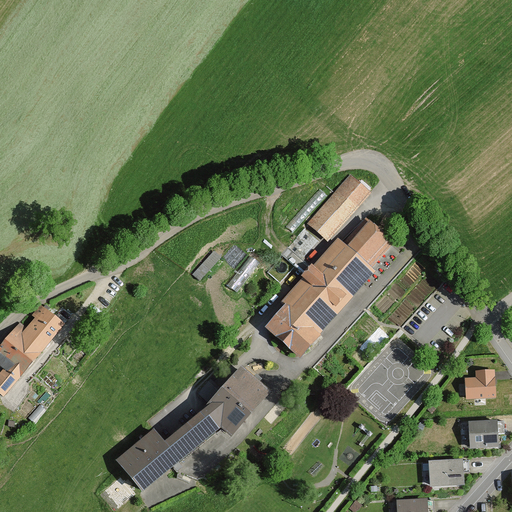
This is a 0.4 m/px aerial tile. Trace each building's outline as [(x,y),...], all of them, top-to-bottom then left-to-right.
[(349,177),(307,225),(327,243),(369,194),(349,177)] [(368,224),(345,250),(370,271),(393,245),(368,224)] [(345,250),(337,243),(261,329),(297,361),(373,274),(370,271),(345,250)] [(222,258),(214,252),(193,275),(201,282),(222,258)] [(63,325),(44,309),(26,331),(19,326),(0,348),(0,364),(4,368),(0,373),(0,393),(4,397),(63,325)] [(232,437),(271,394),(243,368),(223,390),(213,381),(200,395),(210,404),(204,411),(223,428),(232,437)] [(495,372),(475,373),(475,380),(463,380),(463,401),(495,401),(495,372)] [(182,461),(223,428),(204,411),(166,442),(182,461)] [(500,448),(500,421),(468,422),(468,448),(500,448)] [(182,461),(166,442),(155,430),(117,461),(143,492),(182,461)] [(465,461),(430,462),(431,487),(465,486),(465,461)] [(429,511),(429,501),(398,501),(397,511),(429,511)]
